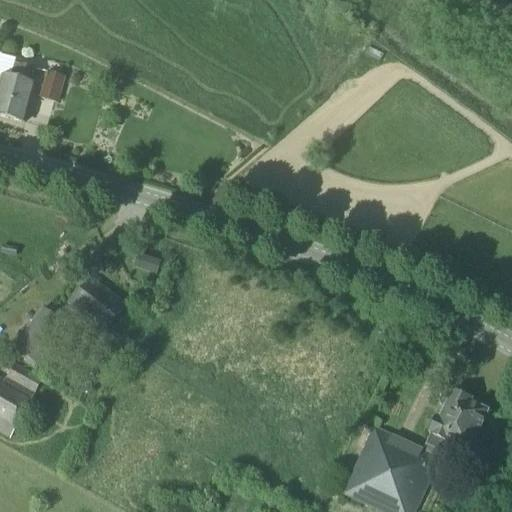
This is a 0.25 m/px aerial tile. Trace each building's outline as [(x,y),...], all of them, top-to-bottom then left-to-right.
[(0,120),(24,126),(34,87),(32,86),(36,71),(15,65),(16,60),(0,55),(0,78),(3,79),(0,89),(0,120)] [(57,105),(65,79),(46,74),(39,100),(57,105)] [(156,277),(160,265),(139,258),(135,269),(156,277)] [(104,334),(125,308),(90,281),(70,307),(104,334)] [(49,369),(62,353),(56,347),(70,330),(44,309),(12,349),(38,370),(43,364),(49,369)] [(5,382),(0,379),(0,434),(10,440),(43,381),(14,366),(5,382)] [(469,394),(462,390),(456,393),(454,392),(438,423),(435,422),(428,434),(430,435),(422,452),(373,429),(341,496),(374,511),(416,511),(433,477),(441,482),(448,470),(438,465),(440,462),(438,461),(446,443),(466,453),(487,412),(471,404),(472,401),(470,400),(469,394)]
